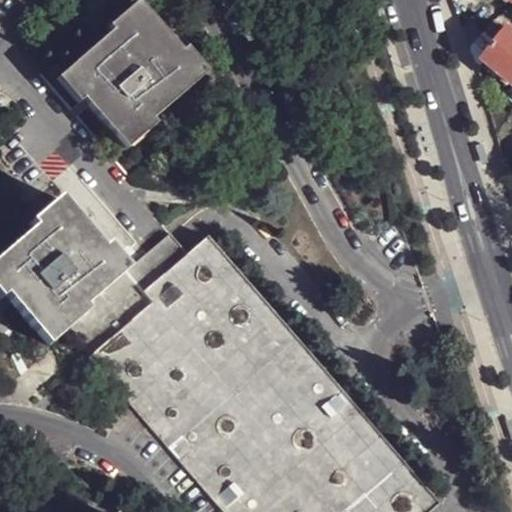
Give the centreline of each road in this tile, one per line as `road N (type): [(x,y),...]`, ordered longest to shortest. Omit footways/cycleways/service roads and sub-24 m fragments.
road 1 (unknown): [(400,297),(347,335),(238,205),(113,202),(0,79)]
road 2 (tertiary): [(511,339),(413,0)]
